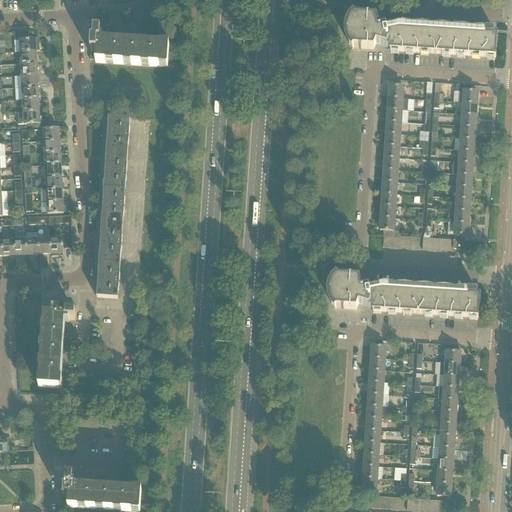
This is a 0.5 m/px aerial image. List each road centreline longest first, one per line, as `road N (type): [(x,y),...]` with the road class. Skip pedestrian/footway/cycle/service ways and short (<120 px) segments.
road 1 (residential): [(509,272),(361,263),(374,74),(511,80)]
road 2 (primary): [(231,511),(263,44)]
road 3 (primary): [(222,56),(191,511)]
road 4 (residential): [(1,284),(73,279),(88,263),(74,16)]
road 5 (residential): [(339,511),(354,334),(504,342)]
road 6 (tertiary): [(493,511),(504,342)]
road 7 (residential): [(47,511),(41,417),(31,407),(7,408)]
road 8 (residential): [(7,408),(1,284)]
